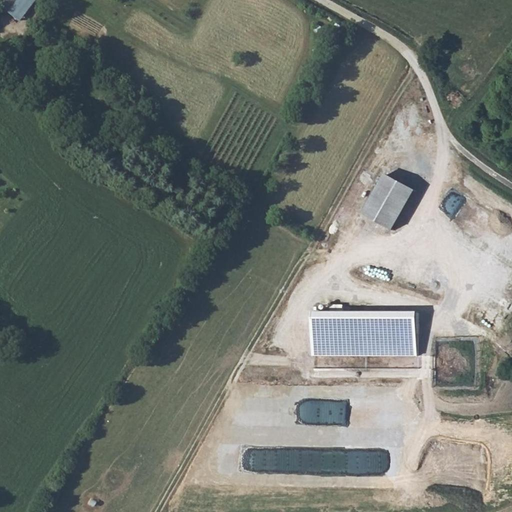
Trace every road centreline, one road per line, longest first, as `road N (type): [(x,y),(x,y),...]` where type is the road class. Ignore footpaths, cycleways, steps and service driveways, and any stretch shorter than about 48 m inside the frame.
road 1 (track): [(413,62),(161,511)]
road 2 (unclassified): [(323,0),(398,45),(454,141),(511,185)]
